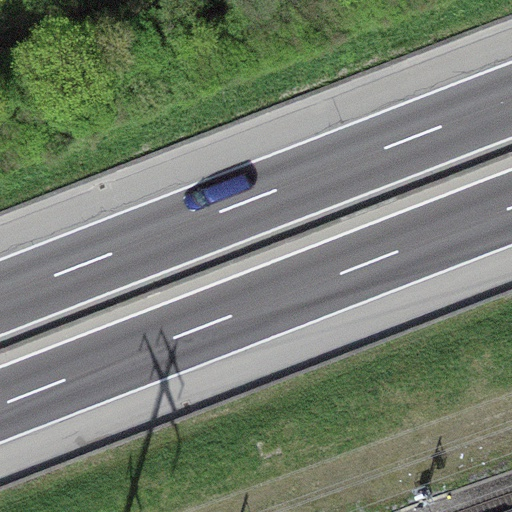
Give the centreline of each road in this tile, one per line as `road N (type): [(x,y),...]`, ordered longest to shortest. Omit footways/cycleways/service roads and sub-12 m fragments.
road 1 (motorway): [(511,99),(0,298)]
road 2 (motorway): [(0,403),(511,205)]
